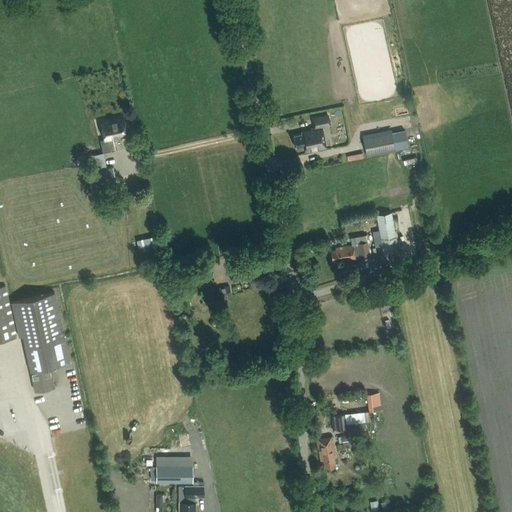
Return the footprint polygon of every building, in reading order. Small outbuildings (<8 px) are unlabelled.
[(331,126),(328,114),(311,117),(314,128),(301,131),(301,133),(293,135),(295,148),(303,146),(305,152),(326,148),(322,127),(331,126)] [(103,152),(115,150),(113,139),(128,136),(124,117),(101,121),(104,139),(101,140),(103,152)] [(395,151),(391,129),(362,135),(366,156),(395,151)] [(113,166),(106,168),(103,153),(88,156),(91,171),(87,172),(92,192),(117,186),(113,166)] [(392,211),(375,214),(382,251),(399,248),(392,211)] [(358,245),(353,246),(353,245),(335,248),(335,250),(331,250),(333,261),(345,259),(345,261),(355,259),(354,255),(359,254),(360,255),(369,254),(367,242),(358,243),(358,245)] [(164,262),(161,246),(139,251),(143,266),(164,262)] [(245,277),(257,274),(255,263),(249,264),(249,261),(228,266),(232,282),(240,281),(239,280),(246,279),(245,277)] [(0,340),(17,337),(6,284),(0,285),(0,340)] [(216,289),(219,298),(231,295),(229,286),(216,289)] [(188,293),(183,294),(182,287),(176,288),(178,296),(180,295),(182,305),(190,303),(189,297),(188,297),(188,293)] [(49,367),(70,363),(54,292),(11,301),(19,337),(22,336),(34,391),(54,387),(49,367)] [(202,302),(216,299),(215,294),(201,297),(202,302)] [(332,428),(347,427),(345,413),(331,414),(332,428)] [(339,452),(347,451),(345,444),(356,441),(357,445),(362,444),(360,431),(366,430),(364,423),(347,427),(349,434),(341,435),(343,444),(337,445),(339,452)] [(332,436),(316,439),(321,461),(324,460),(325,467),(335,465),(333,458),(336,457),(332,436)] [(193,466),(156,465),(156,482),(192,482),(193,466)] [(203,485),(185,485),(185,496),(185,502),(179,502),(178,511),(194,511),(195,502),(194,502),(194,496),(203,496),(203,485)]
